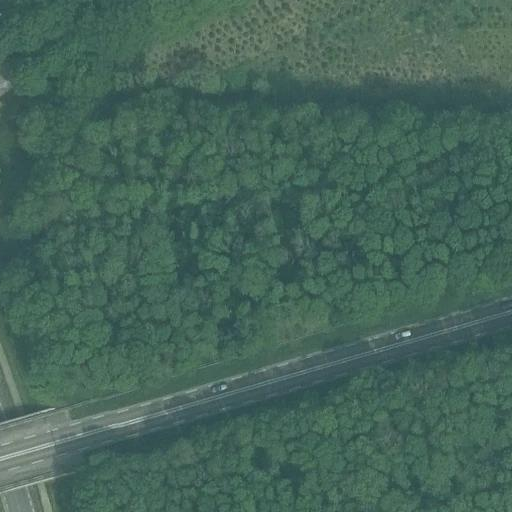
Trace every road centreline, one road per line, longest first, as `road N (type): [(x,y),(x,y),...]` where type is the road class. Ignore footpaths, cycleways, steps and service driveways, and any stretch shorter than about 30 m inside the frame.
road 1 (primary): [(0,461),(511,313)]
road 2 (unclassified): [(0,78),(137,0)]
